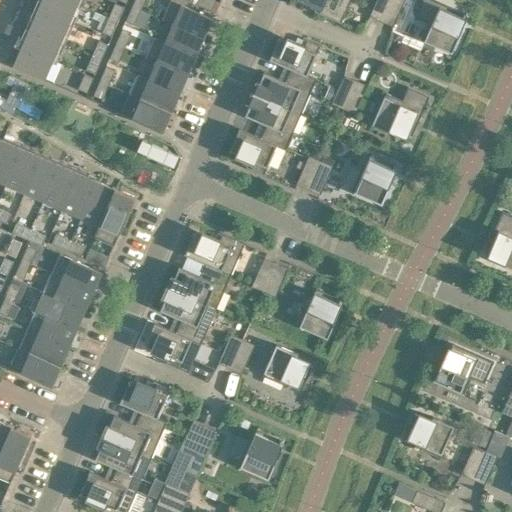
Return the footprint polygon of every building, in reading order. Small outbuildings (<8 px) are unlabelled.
[(41,0),(37,9),(69,23),(77,4),(68,0),(41,0)] [(141,0),(134,0),(132,6),(138,8),(141,0)] [(213,18),(171,0),(170,0),(162,19),(173,24),(173,23),(205,37),(213,18)] [(213,4),(203,0),(197,0),(196,4),(210,10),(213,4)] [(310,0),(322,5),(319,12),(315,10),(314,12),(342,24),(343,23),(341,22),(351,0),(310,0)] [(376,0),(369,16),(381,21),(390,0),(376,0)] [(393,27),(405,0),(390,0),(381,21),(393,27)] [(434,0),(422,0),(415,17),(428,23),(421,39),(452,53),(461,31),(458,30),(465,13),(434,0)] [(124,8),(118,5),(112,19),(118,22),(124,8)] [(126,20),(132,23),(138,8),(132,6),(126,20)] [(69,23),(37,9),(29,28),(61,41),(69,23)] [(106,33),(112,36),(118,22),(112,19),(106,33)] [(173,23),(173,24),(165,41),(165,42),(196,56),(205,37),(173,23)] [(21,46),(53,60),(61,41),(29,28),(21,46)] [(128,31),(122,29),(116,43),(122,46),(128,31)] [(165,41),(154,37),(145,57),(156,61),(157,61),(188,75),(196,56),(165,42),(165,41)] [(306,40),(303,48),(279,37),(269,59),(291,69),(291,68),(307,75),(320,46),(321,47),(321,46),(303,37),(302,39),(306,40)] [(108,45),(102,42),(96,57),(102,59),(108,45)] [(109,57),(115,60),(122,46),(116,43),(109,57)] [(13,66),(44,80),(53,60),(21,46),(13,66)] [(89,71),(96,74),(102,59),(96,57),(89,71)] [(156,61),(149,79),(148,80),(180,93),(188,75),(157,61),(156,61)] [(112,69),(105,66),(99,80),(105,83),(112,69)] [(317,79),(307,75),(291,68),(291,69),(285,81),(264,72),(254,94),(301,114),(317,79)] [(149,79),(138,74),(129,94),(140,99),(140,98),(172,112),(180,93),(148,80),(149,79)] [(87,75),(81,90),(87,92),(94,78),(87,75)] [(332,101),(331,103),(343,109),(356,80),(344,75),(337,89),(332,101)] [(93,95),(99,97),(105,83),(99,80),(93,95)] [(355,114),(368,85),(356,80),(343,109),(355,114)] [(329,85),(324,98),(332,101),(337,89),(329,85)] [(395,130),(411,137),(429,96),(408,87),(402,100),(386,93),(372,124),(393,133),(395,130)] [(129,94),(121,113),(132,118),(163,132),(172,112),(140,98),(140,99),(129,94)] [(276,146),(286,150),(301,114),(254,94),(245,115),(266,125),(261,138),(260,138),(277,145),(276,146)] [(264,174),(276,146),(277,145),(260,138),(261,138),(239,128),(229,150),(254,161),(251,168),(247,166),(246,168),(265,176),(265,175),(264,174)] [(4,139),(0,147),(0,181),(6,185),(22,147),(4,139)] [(25,193),(41,155),(22,147),(6,185),(25,193)] [(395,165),(371,154),(365,167),(362,166),(351,191),(382,204),(391,183),(388,181),(395,165)] [(43,201),(60,164),(41,155),(25,193),(43,201)] [(309,155),(296,184),(308,189),(321,161),(309,155)] [(320,194),(333,166),(321,161),(308,189),(320,194)] [(60,164),(43,201),(62,209),(78,172),(60,164)] [(78,172),(62,209),(81,217),(97,180),(78,172)] [(100,225),(116,188),(97,180),(81,217),(99,225),(100,225)] [(94,236),(114,245),(135,197),(116,188),(100,225),(99,225),(94,236)] [(511,215),(502,211),(484,253),(501,260),(499,263),(511,268),(511,215)] [(0,220),(6,223),(9,217),(0,213),(0,220)] [(15,227),(12,233),(27,239),(29,233),(15,227)] [(245,245),(246,244),(218,232),(218,233),(221,235),(218,242),(194,231),(184,254),(206,263),(206,262),(232,273),(244,245),(245,245)] [(41,245),(44,239),(29,233),(27,239),(41,245)] [(55,237),(52,244),(66,250),(69,244),(55,237)] [(22,243),(15,240),(9,255),(15,257),(22,243)] [(81,256),(83,250),(69,244),(66,250),(81,256)] [(33,248),(27,245),(21,260),(27,262),(33,248)] [(102,258),(88,252),(85,258),(99,264),(102,258)] [(102,272),(60,253),(51,273),(94,291),(102,272)] [(264,257),(252,286),(264,291),(276,263),(264,257)] [(14,262),(7,259),(1,273),(7,276),(14,262)] [(15,274),(21,277),(27,262),(21,260),(15,274)] [(206,262),(206,263),(200,276),(179,266),(169,288),(216,309),(232,273),(206,262)] [(276,296),(288,268),(276,263),(264,291),(276,296)] [(94,291),(51,273),(43,291),(86,310),(94,291)] [(17,285),(11,283),(5,297),(11,300),(17,285)] [(160,310),(181,319),(176,332),(176,333),(201,344),(216,309),(169,288),(160,310)] [(316,288),(310,301),(307,300),(296,324),(327,338),(337,317),(334,315),(341,299),(316,288)] [(86,310),(43,291),(35,310),(77,329),(86,310)] [(0,307),(0,312),(5,314),(11,300),(5,297),(0,307)] [(77,329),(35,310),(27,329),(69,348),(77,329)] [(161,362),(188,374),(201,344),(176,333),(176,332),(154,323),(145,345),(169,355),(166,363),(162,361),(161,362)] [(69,348),(27,329),(18,348),(61,366),(69,348)] [(231,334),(218,363),(230,368),(243,339),(231,334)] [(242,373),(255,345),(243,339),(230,368),(242,373)] [(442,359),(434,377),(433,380),(464,394),(471,377),(484,383),(494,361),(452,343),(445,360),(442,359)] [(296,357),(298,353),(276,344),(263,375),(288,386),(289,383),(302,389),(313,364),(296,357)] [(10,367),(53,386),(61,366),(18,348),(10,367)] [(197,364),(192,375),(205,381),(210,369),(197,364)] [(119,402),(141,411),(158,418),(158,417),(170,389),(171,390),(172,388),(153,380),(153,381),(157,383),(154,390),(129,380),(119,402)] [(511,416),(511,386),(501,412),(511,416)] [(136,424),(114,415),(104,437),(151,457),(167,421),(158,417),(158,418),(141,411),(136,424)] [(415,412),(404,437),(417,443),(415,446),(440,457),(454,426),(433,416),(431,420),(415,412)] [(0,453),(12,425),(0,419),(0,453)] [(193,421),(180,450),(192,455),(205,427),(193,421)] [(0,477),(11,482),(32,434),(12,425),(0,453),(0,477)] [(186,470),(198,475),(217,432),(205,427),(192,455),(186,470)] [(474,442),(487,447),(493,433),(480,428),(474,442)] [(237,465),(268,479),(278,457),(274,456),(282,439),(257,429),(251,442),(248,440),(237,465)] [(117,468),(111,480),(111,481),(136,492),(151,457),(104,437),(95,458),(117,468)] [(473,445),(461,474),(473,479),(485,450),(473,445)] [(485,484),(497,456),(485,450),(473,479),(485,484)] [(111,480),(89,471),(80,493),(104,504),(101,511),(97,509),(96,511),(99,511),(127,511),(136,492),(111,481),(111,480)] [(158,499),(153,511),(155,511),(167,511),(178,488),(166,483),(163,488),(158,499)] [(152,484),(148,494),(158,499),(163,488),(152,484)] [(181,511),(190,493),(178,488),(167,511),(181,511)] [(417,490),(412,502),(434,511),(441,511),(445,502),(417,490)]
